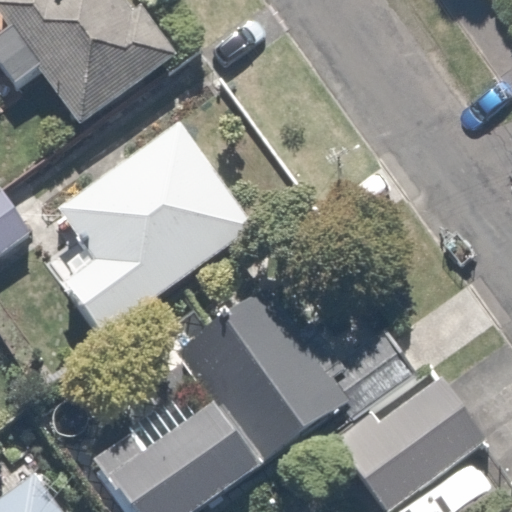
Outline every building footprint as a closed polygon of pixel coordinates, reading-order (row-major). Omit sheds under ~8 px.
[(0,0),(0,76),(15,93),(36,80),(80,133),(176,63),(139,10),(133,15),(122,0),(0,0)] [(175,131),(53,215),(92,262),(60,285),(107,344),(250,236),(175,131)] [(0,196),(0,260),(29,236),(0,196)] [(263,293),(173,350),(196,385),(79,472),(108,511),(216,511),(341,408),(263,293)] [(418,384),(387,336),(322,375),(341,408),(350,422),(418,384)] [(366,416),(327,449),(375,511),(400,511),(485,450),(440,382),(377,429),(366,416)] [(0,511),(58,511),(33,478),(0,498),(0,511)]
